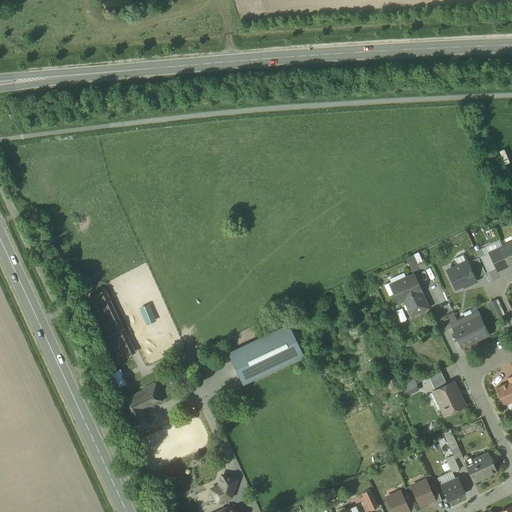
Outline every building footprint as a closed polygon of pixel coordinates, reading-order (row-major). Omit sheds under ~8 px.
[(511,243),(502,248),(510,264),(511,263),(511,243)] [(502,248),(490,254),(498,270),(510,264),(502,248)] [(426,266),(421,255),(414,258),(420,269),(426,266)] [(414,258),(413,256),(406,259),(412,273),(420,269),(414,258)] [(478,258),(468,263),(474,278),(484,273),(478,258)] [(467,261),(446,270),(455,289),(461,286),(462,289),(476,282),(474,278),(468,263),(467,261)] [(414,275),(392,285),(396,293),(394,294),(398,303),(405,300),(411,314),(419,310),(420,312),(428,308),(421,293),(422,292),(414,275)] [(90,296),(117,361),(134,353),(107,289),(90,296)] [(149,304),(139,308),(146,325),(156,321),(149,304)] [(454,313),(442,318),(447,330),(453,327),(459,325),(454,313)] [(459,325),(453,327),(462,348),(489,335),(479,315),(459,325)] [(287,327),(231,353),(244,382),(301,356),(287,327)] [(116,388),(126,384),(120,369),(110,373),(116,388)] [(441,371),(429,377),(436,391),(447,385),(441,371)] [(511,376),(508,379),(509,382),(496,389),(504,406),(511,402),(511,376)] [(407,396),(419,390),(414,380),(402,386),(407,396)] [(436,391),(434,392),(444,413),(444,414),(445,414),(446,415),(447,415),(448,415),(465,406),(454,382),(447,385),(436,391)] [(138,416),(133,407),(149,399),(151,405),(160,401),(161,398),(155,387),(153,386),(146,389),(145,392),(124,402),(123,404),(130,420),(129,423),(133,431),(136,432),(148,426),(142,414),(138,416)] [(463,456),(452,433),(444,436),(455,460),(463,456)] [(488,453),(465,464),(474,483),(497,472),(488,453)] [(453,456),(446,459),(453,473),(460,470),(453,456)] [(225,477),(222,478),(219,486),(214,489),(213,492),(217,501),(220,501),(231,497),(235,482),(234,480),(225,477)] [(458,478),(441,486),(448,502),(457,498),(457,497),(465,494),(458,478)] [(426,480),(418,484),(419,486),(413,489),(420,506),(433,500),(434,499),(429,487),(426,480)] [(442,501),(435,485),(429,487),(434,499),(433,500),(435,505),(442,501)] [(325,500),(336,494),(333,489),(323,494),(325,500)] [(372,490),(363,494),(365,500),(373,496),(373,497),(375,496),(372,490)] [(400,492),(393,495),(394,497),(387,500),(392,511),(406,511),(408,511),(409,511),(404,499),(400,492)] [(373,496),(365,500),(371,511),(379,507),(377,504),(377,503),(376,503),(373,497),(373,496)] [(416,511),(409,496),(404,499),(409,511),(408,511),(407,511),(416,511)]
